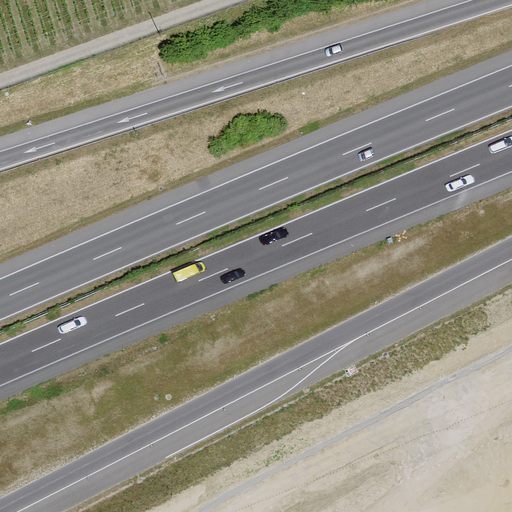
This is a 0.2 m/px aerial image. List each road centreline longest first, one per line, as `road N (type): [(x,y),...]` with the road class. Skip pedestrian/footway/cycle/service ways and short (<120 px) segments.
road 1 (motorway): [(16,511),(511,262)]
road 2 (motorway): [(0,365),(511,151)]
road 3 (motorway): [(511,86),(0,300)]
road 4 (motorway): [(502,0),(0,161)]
road 5 (track): [(0,81),(227,0)]
